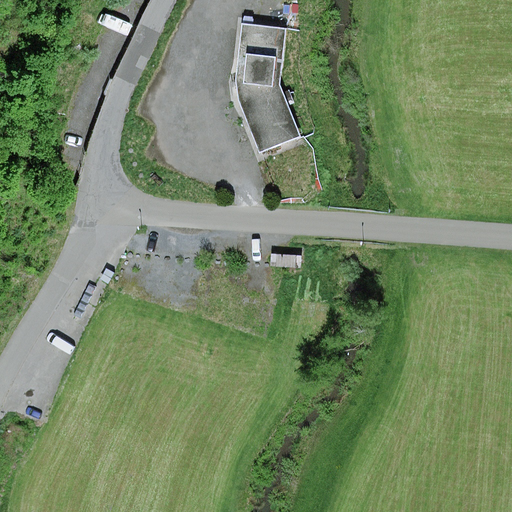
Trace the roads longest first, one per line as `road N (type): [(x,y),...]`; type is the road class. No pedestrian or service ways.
road 1 (unclassified): [(511,241),(98,212)]
road 2 (residential): [(98,212),(111,130),(169,0)]
road 3 (residential): [(0,374),(98,212)]
